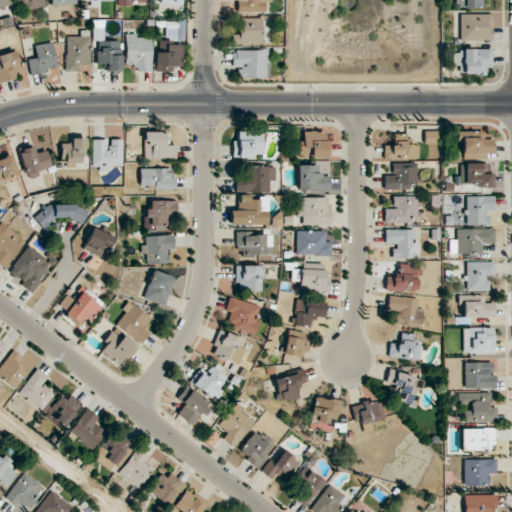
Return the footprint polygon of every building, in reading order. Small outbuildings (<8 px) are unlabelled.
[(0,0),(0,8),(12,6),(10,0),(0,0)] [(18,0),(19,11),(45,7),(44,0),(18,0)] [(236,12),(263,12),(264,2),(269,2),(269,0),(231,0),(231,1),(236,1),(236,12)] [(491,14),(459,14),(460,42),(492,41),(491,14)] [(240,18),(240,34),(231,34),(232,44),(261,44),(260,18),(240,18)] [(184,21),(165,21),(165,37),(184,38),(184,21)] [(66,71),(79,71),(79,65),(91,65),(89,36),(64,37),(66,71)] [(151,36),(125,36),(125,64),(135,64),(135,71),(151,71),(151,36)] [(107,71),(121,71),(120,40),(96,41),(97,64),(107,64),(107,71)] [(155,71),(171,71),(171,66),(181,66),(181,42),(158,42),(158,51),(155,52),(155,71)] [(55,68),(53,43),(34,45),(35,58),(27,59),(29,75),(45,73),(44,69),(55,68)] [(491,50),(452,49),(452,65),(458,65),(458,74),(486,75),(486,68),(491,68),(491,50)] [(0,80),(22,73),(15,50),(0,55),(0,80)] [(268,78),(268,50),(231,50),(231,67),(244,67),(244,78),(268,78)] [(298,154),(311,154),(311,158),(329,157),(328,141),(324,141),(324,131),(302,132),(302,140),(298,140),(298,154)] [(423,143),(436,143),(436,131),(423,131),(423,143)] [(493,139),(482,139),(482,131),(461,131),(461,155),(492,155),(493,139)] [(143,158),(175,159),(175,145),(167,145),(167,132),(144,132),(143,158)] [(232,140),(231,158),(252,159),(252,154),(263,154),(263,141),(258,141),(259,133),(237,132),(236,140),(232,140)] [(412,159),(412,134),(393,134),(393,145),(383,145),(383,159),(412,159)] [(84,138),(70,138),(70,143),(60,143),(61,163),(84,163),(84,138)] [(121,139),(108,139),(91,140),(92,166),(122,166),(121,139)] [(0,186),(19,179),(9,153),(0,156),(0,186)] [(383,189),(409,190),(409,185),(416,185),(416,163),(391,163),(391,175),(384,175),(383,189)] [(487,163),(459,164),(459,186),(493,185),(493,174),(487,174),(487,163)] [(318,165),(297,165),(297,190),(329,190),(329,175),(318,175),(318,165)] [(268,191),(268,180),(274,181),(274,167),(235,166),(235,191),(268,191)] [(175,189),(175,177),(170,177),(170,168),(140,168),(140,185),(154,185),(154,189),(175,189)] [(266,198),(248,198),(248,195),(237,195),(237,209),(229,209),(229,224),(266,224),(266,198)] [(416,196),(391,196),(392,208),(383,208),(384,223),(416,222),(416,196)] [(466,225),(488,224),(487,210),(494,210),(493,196),(465,196),(466,225)] [(329,224),(329,197),(296,198),(297,216),(301,216),(301,225),(329,224)] [(173,226),(172,200),(149,201),(149,208),(143,208),(144,227),(173,226)] [(0,222),(0,265),(4,268),(25,241),(1,222),(0,222)] [(112,237),(92,227),(82,249),(103,258),(112,237)] [(493,228),(455,229),(456,254),(481,253),(481,244),(493,243),(493,228)] [(412,229),(384,230),(384,244),(392,244),(392,258),(412,258),(412,252),(419,252),(419,243),(412,243),(412,229)] [(295,254),(330,255),(331,242),(325,242),(325,231),(296,230),(295,254)] [(271,233),(236,233),(236,256),(271,255),(271,233)] [(173,235),(144,236),(144,245),(141,245),(141,255),(145,255),(146,264),(167,263),(167,249),(173,249),(173,235)] [(7,273),(33,292),(54,263),(28,244),(7,273)] [(493,261),(465,262),(466,290),(487,290),(487,276),(494,276),(493,261)] [(299,290),(328,291),(329,277),(323,276),(323,264),(300,263),(299,290)] [(385,290),(416,292),(416,274),(417,274),(417,264),(398,264),(398,277),(385,276),(385,290)] [(259,277),(262,277),(262,266),(235,265),(235,290),(258,291),(259,277)] [(173,276),(151,271),(144,300),(166,305),(173,276)] [(83,316),(89,321),(102,303),(83,289),(64,314),(77,324),(83,316)] [(74,300),(66,294),(58,305),(66,310),(74,300)] [(493,303),(483,303),(483,295),(461,296),(462,318),(494,317),(493,303)] [(392,325),(421,326),(421,309),(416,308),(417,298),(387,296),(386,311),(393,311),(392,325)] [(251,334),(260,306),(228,297),(224,311),(230,313),(226,326),(251,334)] [(326,301),(296,300),(295,326),(313,326),(314,317),(325,318),(326,301)] [(121,310),(124,312),(115,325),(141,343),(149,332),(144,328),(151,318),(126,301),(121,310)] [(463,353),(493,352),(492,327),(462,328),(463,353)] [(301,357),(306,333),(288,329),(283,353),(301,357)] [(235,364),(245,340),(219,330),(209,354),(235,364)] [(98,351),(121,367),(136,345),(121,335),(119,337),(111,331),(98,351)] [(388,343),(387,358),(418,359),(419,340),(413,340),(413,334),(400,333),(399,343),(388,343)] [(20,355),(11,349),(0,367),(0,378),(16,388),(28,370),(15,362),(20,355)] [(463,362),(464,388),(494,388),(493,362),(463,362)] [(200,369),(189,380),(209,399),(227,380),(211,365),(204,373),(200,369)] [(47,377),(36,369),(17,392),(40,411),(55,392),(43,383),(47,377)] [(384,383),(399,387),(395,401),(416,406),(423,379),(388,369),(384,383)] [(295,387),(307,384),(303,371),(273,378),(279,402),(298,397),(295,387)] [(192,426),(209,404),(186,385),(176,398),(184,404),(176,413),(192,426)] [(65,427),(79,404),(60,392),(46,416),(65,427)] [(462,421),(496,420),(496,407),(490,407),(489,392),(457,393),(457,406),(462,406),(462,421)] [(334,432),(339,401),(314,397),(309,428),(334,432)] [(350,406),(355,424),(384,417),(380,399),(350,406)] [(221,438),(234,447),(253,420),(232,405),(217,426),(226,432),(221,438)] [(98,417),(87,408),(68,431),(91,450),(105,432),(94,422),(98,417)] [(460,428),(460,451),(487,451),(488,444),(494,444),(494,429),(460,428)] [(112,470),(130,440),(113,430),(95,460),(112,470)] [(272,442),(252,430),(238,453),(257,465),(272,442)] [(148,456),(136,447),(117,474),(138,488),(153,468),(144,461),(148,456)] [(268,460),(260,471),(271,479),(275,474),(282,479),(296,461),(282,451),(273,463),(268,460)] [(10,461),(0,453),(0,482),(5,486),(16,472),(7,465),(10,461)] [(496,474),(495,459),(463,460),(464,486),(488,486),(488,474),(496,474)] [(162,470),(153,483),(154,483),(148,492),(163,502),(166,497),(172,501),(183,484),(162,470)] [(307,506),(323,481),(306,470),(290,494),(307,506)] [(43,486),(23,472),(5,496),(25,510),(43,486)] [(311,507),(316,511),(337,511),(348,499),(329,484),(311,507)] [(199,511),(206,501),(185,488),(172,508),(178,511),(199,511)] [(68,511),(73,505),(49,490),(34,511),(68,511)] [(493,511),(493,494),(463,495),(463,511),(493,511)]
